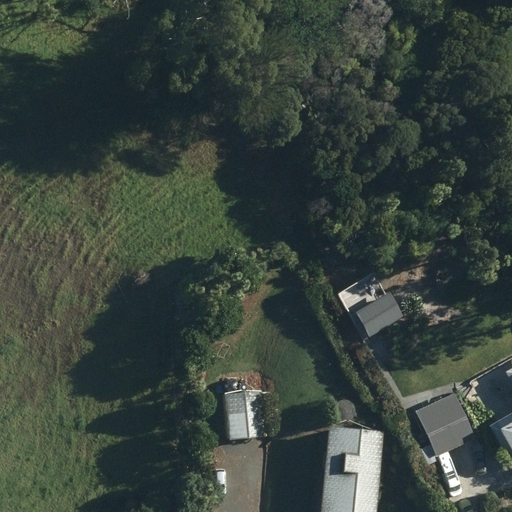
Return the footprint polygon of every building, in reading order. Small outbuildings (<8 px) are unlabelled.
[(378,336),(375,330),(392,320),(374,288),(348,303),(369,341),(378,336)] [(492,376),(465,392),(509,469),(511,467),(511,360),(490,373),(492,376)] [(223,394),(226,441),(263,438),(260,392),(223,394)] [(452,397),(414,414),(434,457),(472,439),(452,397)] [(326,428),(318,511),(373,511),(381,433),(326,428)]
